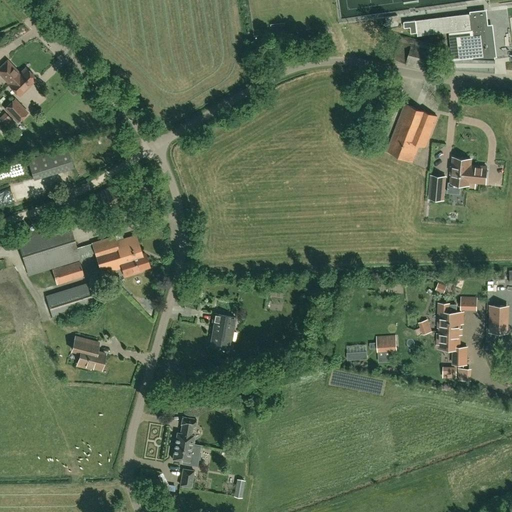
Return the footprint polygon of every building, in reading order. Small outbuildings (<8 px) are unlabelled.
[(417,32),(418,35),(458,30),(459,37),(450,38),(453,60),(473,57),(473,58),(472,58),(472,59),(495,60),(495,59),(493,45),(488,45),(485,15),(481,13),(466,14),(466,17),(461,18),(460,15),(446,17),(446,20),(440,20),(440,18),(428,19),(428,22),(426,22),(426,19),(403,22),(404,28),(410,27),(411,33),(417,32)] [(407,64),(425,68),(428,56),(410,52),(407,64)] [(0,74),(9,84),(8,85),(9,86),(17,78),(17,79),(21,76),(19,74),(7,61),(0,67),(0,74)] [(17,78),(9,86),(19,96),(25,91),(24,90),(35,79),(25,68),(19,74),(21,76),(17,79),(17,78)] [(381,95),(379,98),(373,96),(370,103),(376,105),(374,111),(393,119),(400,103),(381,95)] [(14,100),(5,109),(17,122),(27,113),(14,100)] [(425,147),(437,117),(405,104),(387,151),(412,161),(419,145),(425,147)] [(5,113),(0,117),(0,118),(5,123),(10,118),(5,113)] [(364,121),(359,144),(367,146),(372,123),(364,121)] [(66,147),(27,159),(34,179),(72,167),(66,147)] [(475,187),(476,182),(485,183),(487,167),(470,165),(471,159),(453,157),(452,166),(451,166),(450,174),(452,174),(451,183),(468,185),(468,187),(475,187)] [(12,177),(24,175),(21,163),(10,166),(12,177)] [(432,175),(430,198),(443,199),(445,176),(432,175)] [(109,213),(135,198),(123,178),(84,201),(92,215),(106,207),(109,213)] [(134,271),(149,266),(145,253),(142,254),(136,235),(123,239),(121,233),(113,236),(91,243),(91,244),(76,248),(68,220),(16,236),(28,275),(95,254),(101,273),(122,267),(125,276),(135,273),(134,271)] [(56,284),(84,276),(79,261),(52,269),(56,284)] [(95,307),(87,283),(46,296),(53,319),(95,307)] [(438,283),(435,290),(443,293),(446,286),(438,283)] [(461,309),(469,309),(469,300),(462,300),(461,309)] [(439,303),(438,315),(440,315),(440,321),(438,321),(438,327),(439,327),(439,333),(437,333),(437,344),(439,344),(439,348),(453,348),(453,364),(466,364),(467,347),(459,347),(460,334),(460,329),(460,323),(463,323),(464,312),(456,312),(448,312),(449,304),(449,303),(439,303)] [(505,306),(490,305),(489,332),(505,332),(505,306)] [(230,342),(235,317),(214,314),(213,321),(215,321),(210,346),(226,349),(228,342),(230,342)] [(432,331),(428,319),(419,322),(423,334),(432,331)] [(378,352),(396,351),(395,335),(377,336),(378,352)] [(80,352),(77,365),(89,368),(90,366),(101,369),(105,353),(96,351),(99,343),(75,337),(72,350),(80,352)] [(367,358),(366,351),(347,352),(348,359),(367,358)] [(511,362),(496,367),(498,373),(511,369),(511,362)] [(175,442),(193,445),(193,444),(194,436),(191,435),(193,427),(195,427),(196,419),(182,417),(181,425),(182,425),(180,433),(177,433),(175,442)] [(193,445),(175,442),(172,459),(183,461),(182,463),(197,466),(198,459),(199,459),(200,453),(199,452),(200,445),(193,444),(193,445)] [(191,487),(193,475),(194,471),(183,469),(180,485),(191,487)] [(164,472),(157,475),(163,486),(170,483),(164,472)] [(239,478),(237,493),(244,494),(246,479),(239,478)]
